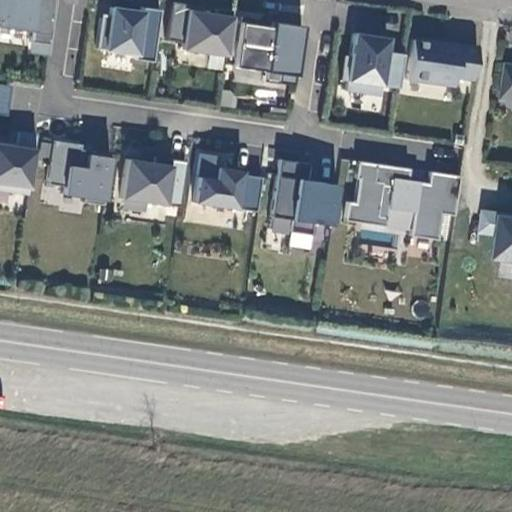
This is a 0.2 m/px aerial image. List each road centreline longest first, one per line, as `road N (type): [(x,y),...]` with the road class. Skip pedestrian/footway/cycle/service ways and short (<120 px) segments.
road 1 (secondary): [(0,339),(511,414)]
road 2 (residential): [(66,0),(50,105),(294,138),(313,0)]
